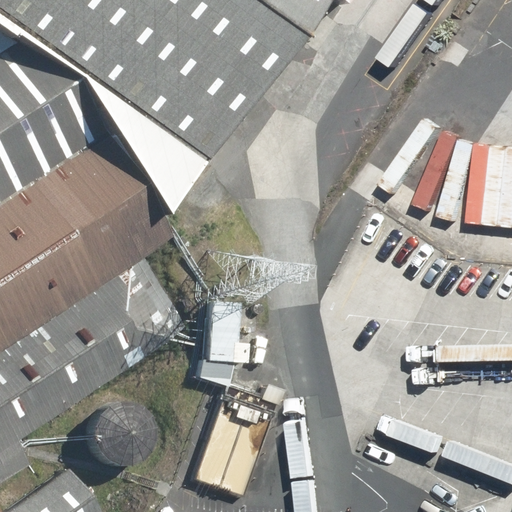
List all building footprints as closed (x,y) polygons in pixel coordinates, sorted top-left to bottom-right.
[(0,0),(0,27),(189,161),(303,0),(0,0)] [(0,479),(22,464),(7,441),(181,326),(136,258),(165,240),(63,82),(0,38),(0,479)] [(225,384),(228,363),(243,366),(247,342),(256,343),(260,317),(247,315),(256,263),(246,262),(207,255),(186,377),(225,384)] [(240,495),(273,403),(278,389),(264,384),(259,398),(225,386),(192,478),(240,495)] [(103,408),(100,410),(95,414),(91,418),(88,423),(86,428),(84,433),(84,439),(85,445),(86,451),(89,456),(92,460),(97,464),(101,467),(107,470),(112,471),(118,472),(124,471),(129,469),(135,467),(139,463),(143,459),(146,454),(149,449),(150,443),(150,437),(150,432),(148,426),(146,421),(142,416),(138,412),(133,409),(128,407),(122,406),(116,405),(111,406),(105,408),(103,408)] [(0,511),(89,511),(59,466),(0,504),(0,511)]
